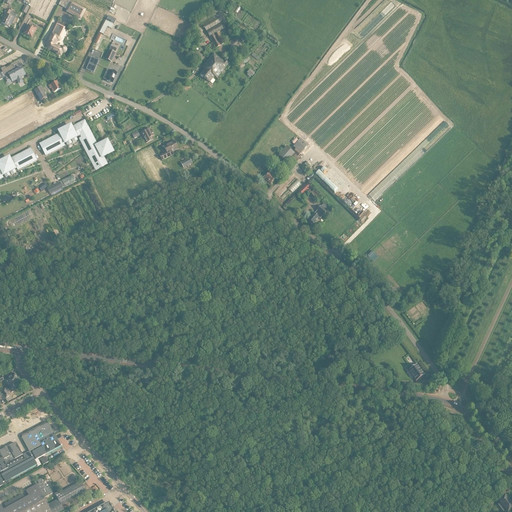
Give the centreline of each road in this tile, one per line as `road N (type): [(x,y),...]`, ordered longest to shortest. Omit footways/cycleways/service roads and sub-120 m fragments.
road 1 (residential): [(109,93),(194,139),(362,277),(436,372),(443,400)]
road 2 (tertiary): [(443,400),(21,348)]
road 3 (tertiary): [(142,511),(40,391)]
road 4 (unclassified): [(455,405),(511,283)]
road 5 (residential): [(0,158),(98,108),(109,93)]
road 6 (residential): [(0,37),(109,93)]
